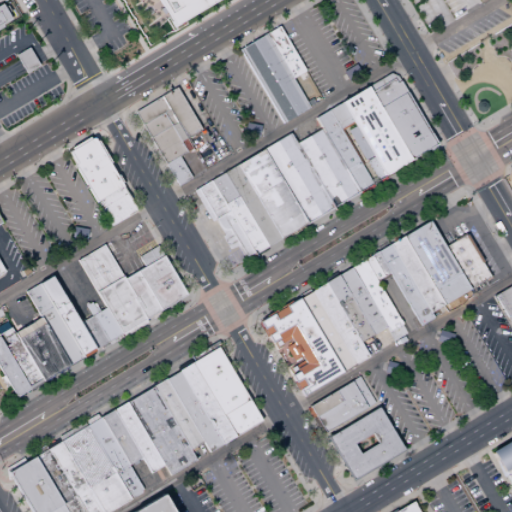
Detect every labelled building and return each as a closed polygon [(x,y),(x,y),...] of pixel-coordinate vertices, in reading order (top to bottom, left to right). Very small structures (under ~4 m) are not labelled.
[(156,0),(173,28),(185,21),(220,0),(156,0)] [(0,29),(3,27),(2,26),(11,20),(2,4),(0,5),(0,29)] [(276,26),(264,33),(292,79),(305,71),(276,26)] [(264,33),(236,50),(281,124),(309,108),(292,79),(264,33)] [(15,56),(28,48),(32,54),(36,60),(39,66),(26,74),(22,68),(18,62),(15,56)] [(392,126),(372,91),(394,78),(396,83),(401,80),(419,111),(392,126)] [(160,96),(176,87),(201,130),(186,139),(181,130),(176,122),(168,109),(160,96)] [(342,102),(369,87),(372,91),(392,126),(402,142),(413,160),(402,166),(397,169),(386,176),(374,156),(354,123),(342,102)] [(168,109),(160,96),(133,112),(141,125),(168,109)] [(342,102),(329,110),(313,120),(319,130),(343,170),(357,193),(373,184),(378,180),(386,176),(374,156),(354,123),(342,102)] [(141,125),(149,138),(176,122),(168,109),(141,125)] [(419,111),(439,144),(413,160),(402,142),(392,126),(419,111)] [(149,138),(153,146),(181,130),(176,122),(149,138)] [(153,146),(159,155),(181,142),(186,139),(181,130),(153,146)] [(319,130),(295,142),(333,208),(357,193),(343,170),(319,130)] [(295,142),(290,132),(264,147),(265,149),(308,223),(333,208),(295,142)] [(121,186),(93,140),(69,154),(76,165),(74,169),(95,203),(121,186)] [(159,155),(165,165),(179,157),(187,152),(181,142),(159,155)] [(237,164),(250,157),(265,149),(308,223),(293,231),(280,239),(269,219),(237,164)] [(171,176),(185,167),(179,157),(165,165),(171,176)] [(237,164),(224,172),(268,247),(280,239),(269,219),(237,164)] [(171,176),(185,167),(192,178),(177,186),(171,176)] [(224,172),(210,180),(219,195),(228,210),(254,255),(268,247),(224,172)] [(206,203),(219,195),(210,180),(197,188),(206,203)] [(121,186),(95,203),(109,227),(137,211),(121,186)] [(219,195),(228,210),(215,218),(206,203),(219,195)] [(221,229),(215,218),(228,210),(254,255),(248,258),(246,259),(229,229),(224,230),(221,229)] [(404,236),(431,220),(446,245),(471,288),(445,304),(404,236)] [(446,245),(465,234),(490,277),(471,288),(446,245)] [(391,243),(404,236),(445,304),(431,312),(391,243)] [(378,251),(391,243),(431,312),(434,317),(420,325),(390,273),(378,251)] [(104,308),(113,303),(128,331),(147,320),(123,278),(102,244),(76,260),(104,308)] [(139,256),(157,246),(163,256),(150,263),(144,266),(139,256)] [(372,254),(378,251),(390,273),(384,276),(372,254)] [(365,259),(372,254),(384,276),(378,280),(365,259)] [(150,263),(163,256),(164,255),(184,289),(188,296),(174,304),(150,263)] [(352,266),(365,259),(378,280),(400,319),(387,327),(352,266)] [(144,266),(168,307),(170,306),(174,304),(150,263),(144,266)] [(144,266),(168,307),(161,311),(138,270),(144,266)] [(339,274),(352,266),(387,327),(374,334),(339,274)] [(138,270),(123,278),(147,320),(161,311),(138,270)] [(325,282),(339,274),(374,334),(360,342),(325,282)] [(80,322),(52,275),(38,283),(83,358),(97,350),(80,322)] [(313,289),(325,282),(360,342),(368,355),(355,362),(313,289)] [(38,283),(23,291),(43,323),(69,366),(83,358),(38,283)] [(511,302),(511,283),(492,295),(501,309),(511,302)] [(300,297),(313,289),(355,362),(343,369),(310,315),(300,297)] [(285,306),(295,324),(310,315),(300,297),(285,306)] [(511,302),(501,309),(505,316),(511,311),(511,302)] [(104,308),(113,303),(128,331),(120,336),(104,308)] [(274,312),(285,306),(295,324),(284,331),(274,312)] [(104,308),(92,314),(108,343),(120,336),(104,308)] [(270,339),(269,338),(259,321),(269,315),(274,312),(284,331),(270,339)] [(92,314),(80,322),(97,350),(108,343),(92,314)] [(284,331),(295,324),(310,315),(343,369),(344,372),(304,396),(270,339),(284,331)] [(43,323),(17,339),(43,381),(69,366),(43,323)] [(17,339),(10,326),(0,332),(0,338),(29,389),(43,381),(17,339)] [(0,371),(0,338),(29,389),(15,398),(0,371)] [(192,362),(218,347),(223,356),(226,360),(261,421),(236,436),(192,362)] [(179,370),(192,362),(236,436),(223,444),(179,370)] [(165,378),(179,370),(223,444),(209,452),(203,441),(165,378)] [(351,380),(358,376),(375,404),(367,408),(351,380)] [(152,386),(165,378),(203,441),(190,449),(152,386)] [(314,418),(324,434),(367,408),(351,380),(334,390),(341,402),(314,418)] [(126,401),(152,386),(190,449),(196,460),(170,475),(164,465),(126,401)] [(307,406),(334,390),(341,402),(314,418),(307,406)] [(113,408),(126,401),(164,465),(151,473),(143,460),(113,408)] [(326,437),(339,460),(353,483),(405,452),(403,448),(378,406),(326,437)] [(100,416),(113,408),(143,460),(130,468),(100,416)] [(87,424),(100,416),(130,468),(118,475),(87,424)] [(103,511),(61,439),(87,424),(118,475),(131,498),(108,511),(103,511)] [(86,511),(48,447),(61,439),(103,511),(86,511)] [(511,439),(490,453),(511,490),(511,439)] [(68,511),(35,455),(48,447),(86,511),(68,511)] [(6,472),(24,461),(35,455),(68,511),(30,511),(16,487),(6,472)] [(129,511),(165,491),(176,511),(129,511)] [(390,511),(395,509),(396,511),(412,502),(418,511),(390,511)]
